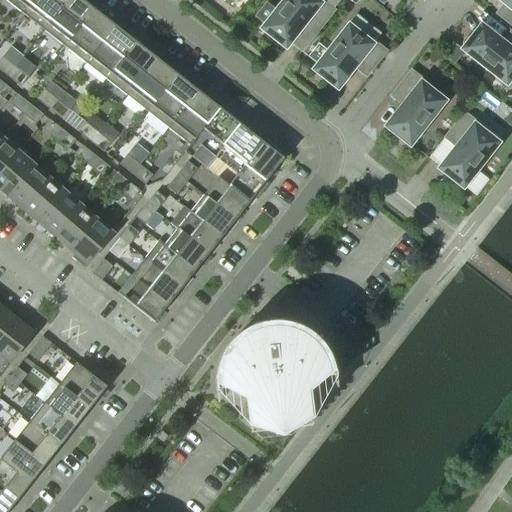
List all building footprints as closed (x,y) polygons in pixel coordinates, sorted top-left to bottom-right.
[(3,0),(23,15),(34,0),(3,0)] [(43,31),(67,0),(34,0),(23,15),(43,31)] [(64,48),(93,10),(87,5),(89,2),(86,0),(67,0),(43,31),(64,48)] [(314,36),(333,11),(319,0),(317,3),(313,0),(285,0),(263,29),(285,47),(301,26),(314,36)] [(511,0),(502,0),(501,1),(511,9),(511,0)] [(85,64),(117,24),(102,12),(100,15),(93,10),(64,48),(85,64)] [(385,52),(372,42),(378,35),(356,17),(315,70),(337,87),(353,67),(365,76),(385,52)] [(106,80),(135,43),(128,38),(131,35),(117,24),(85,64),(106,80)] [(511,32),(501,44),(480,28),(471,39),(468,38),(464,39),(462,42),(462,46),(464,49),(463,50),(506,83),(511,75),(511,32)] [(126,97),(158,56),(143,45),(141,48),(135,43),(106,80),(126,97)] [(147,113),(176,76),(170,71),(172,68),(158,56),(126,97),(147,113)] [(0,71),(7,77),(14,68),(2,58),(0,59),(0,71)] [(20,87),(27,78),(14,68),(7,77),(20,87)] [(409,144),(442,102),(421,86),(424,83),(410,72),(391,96),(403,106),(387,127),(398,136),(397,140),(398,143),(401,146),(405,146),(408,144),(409,144)] [(168,129),(199,89),(185,78),(183,81),(176,76),(147,113),(168,129)] [(10,90),(8,89),(0,82),(0,97),(3,99),(10,90)] [(201,129),(218,108),(211,103),(214,100),(199,89),(168,129),(189,146),(202,130),(201,129)] [(48,110),(56,101),(43,91),(36,100),(48,110)] [(29,106),(17,96),(10,105),(22,115),(29,106)] [(68,111),(56,101),(48,110),(61,120),(68,111)] [(42,116),(29,106),(22,115),(35,125),(42,116)] [(246,164),(262,144),(239,126),(242,122),(226,110),(224,113),(218,108),(201,129),(202,130),(245,164),(246,164)] [(495,144),(475,128),(477,125),(463,114),(444,138),(457,148),(440,169),(462,186),(495,144)] [(61,131),(49,121),(42,130),(54,140),(61,131)] [(97,133),(84,123),(77,132),(90,142),(97,133)] [(74,141),(61,131),(54,140),(67,150),(74,141)] [(110,143),(97,133),(90,142),(103,152),(110,143)] [(0,174),(18,153),(19,154),(23,149),(7,134),(0,142),(0,174)] [(265,182),(283,160),(262,144),(246,164),(245,164),(228,186),(227,187),(248,204),(253,198),(256,200),(268,184),(265,182)] [(93,156),(81,146),(74,155),(86,165),(93,156)] [(0,190),(7,197),(33,167),(19,154),(18,153),(0,174),(0,190)] [(99,175),(106,166),(93,156),(86,165),(99,175)] [(139,166),(126,156),(119,165),(131,175),(139,166)] [(186,182),(196,170),(187,162),(177,175),(186,182)] [(151,176),(139,166),(131,175),(144,185),(151,176)] [(23,210),(49,180),(33,167),(7,197),(23,210)] [(118,190),(125,181),(113,171),(106,180),(118,190)] [(176,195),(186,182),(177,175),(167,188),(176,195)] [(248,204),(227,187),(228,186),(217,178),(203,196),(235,221),(248,204)] [(38,224),(64,193),(49,180),(23,210),(38,224)] [(138,191),(125,181),(118,190),(131,200),(138,191)] [(53,237),(80,207),(64,193),(38,224),(53,237)] [(154,212),(164,200),(155,193),(145,205),(154,212)] [(235,221),(203,196),(190,213),(221,238),(235,221)] [(144,225),(154,212),(145,205),(135,218),(144,225)] [(69,250),(95,220),(80,207),(53,237),(69,250)] [(221,238),(190,213),(176,230),(208,255),(221,238)] [(83,268),(111,234),(95,220),(69,250),(74,255),(72,258),(83,268)] [(128,246),(138,234),(128,227),(118,239),(128,246)] [(194,272),(208,255),(176,230),(164,246),(163,247),(194,272)] [(118,259),(128,246),(118,239),(108,252),(118,259)] [(194,272),(163,247),(164,246),(158,241),(144,259),(181,289),(194,272)] [(181,289),(144,259),(130,277),(135,282),(136,281),(168,305),(181,289)] [(100,281),(111,267),(102,260),(91,274),(100,281)] [(154,323),(168,305),(136,281),(135,282),(130,277),(116,294),(154,323)] [(0,338),(15,320),(0,308),(0,338)] [(0,355),(9,363),(33,334),(15,320),(0,338),(0,355)] [(322,345),(316,339),(310,334),(304,330),(298,327),(291,325),(283,323),(284,325),(253,329),(253,327),(246,330),(240,334),(234,339),(229,344),(225,350),(220,357),(217,365),(216,373),(215,382),(215,390),(215,391),(241,387),(245,395),(248,426),(311,418),(310,412),(307,387),(309,379),(334,376),(333,368),(330,360),(327,352),(322,345)] [(37,362),(51,344),(41,337),(27,355),(37,362)] [(103,385),(75,362),(58,383),(88,407),(88,406),(105,385),(104,384),(103,385)] [(19,385),(26,376),(17,368),(10,377),(19,385)] [(12,394),(19,385),(10,377),(3,386),(12,394)] [(88,407),(58,383),(43,402),(74,427),(74,426),(82,416),(83,417),(83,418),(84,418),(91,409),(88,406),(88,407)] [(74,427),(43,402),(28,421),(59,446),(60,445),(67,435),(68,436),(69,437),(77,428),(74,426),(74,427)] [(59,446),(28,421),(13,440),(44,464),(52,454),(54,456),(62,446),(60,445),(59,446)] [(38,474),(45,465),(44,464),(13,440),(0,456),(0,459),(29,483),(30,483),(29,482),(36,472),(38,473),(37,473),(38,474)] [(29,483),(0,460),(0,490),(14,502),(15,501),(23,492),(24,492),(23,493),(24,494),(32,484),(30,483),(29,483)] [(14,502),(0,490),(0,511),(6,511),(8,510),(9,511),(8,511),(10,511),(17,503),(15,501),(14,502)]
